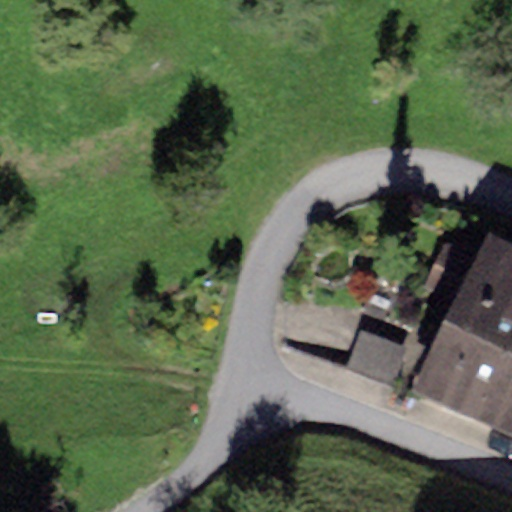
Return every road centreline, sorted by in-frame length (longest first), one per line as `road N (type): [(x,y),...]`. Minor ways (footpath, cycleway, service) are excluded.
road 1 (unclassified): [(246,388),(252,306),(273,245),(319,193),(371,169),(431,170),(511,195)]
road 2 (unclassified): [(511,481),(246,388)]
road 3 (residential): [(143,511),(190,478),(246,388)]
